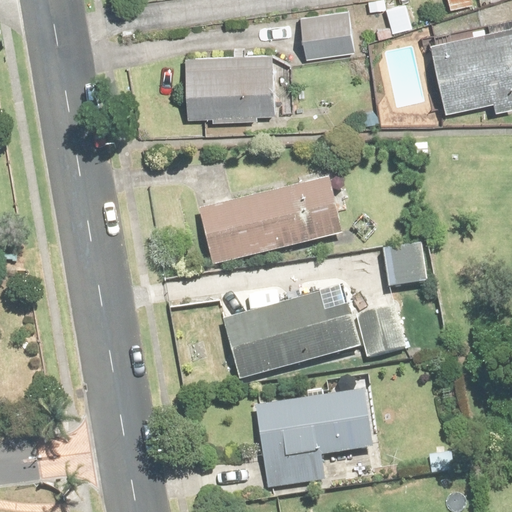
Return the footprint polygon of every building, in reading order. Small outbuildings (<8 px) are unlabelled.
[(132,0),(134,11),(226,0),(132,0)] [(511,0),(427,0),(431,24),(511,10),(511,0)] [(511,22),(431,36),(444,118),(511,107),(511,22)] [(322,30),(271,34),(274,80),(325,76),(322,30)] [(266,41),(170,48),(176,128),(272,121),(266,41)] [(300,200),(165,234),(179,289),(314,254),(300,200)] [(430,284),(424,250),(392,256),(398,290),(430,284)] [(384,279),(358,280),(359,311),(385,310),(384,279)] [(295,319),(193,346),(208,401),(297,377),(298,381),(330,373),(331,380),(371,370),(362,333),(328,342),(325,329),(300,336),(295,319)] [(267,428),(226,431),(232,511),(295,506),(293,479),(343,467),(330,413),(267,428)] [(461,471),(457,453),(431,459),(435,477),(461,471)]
